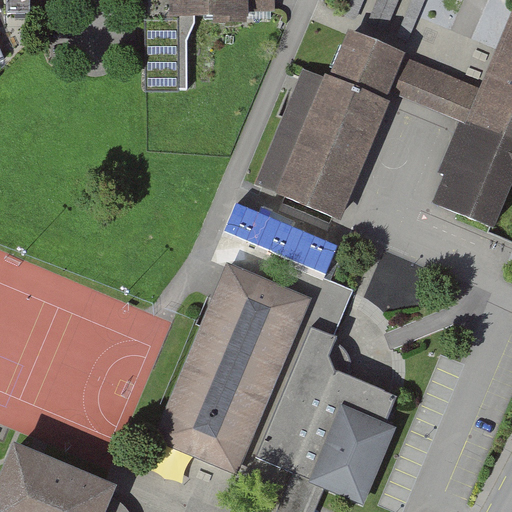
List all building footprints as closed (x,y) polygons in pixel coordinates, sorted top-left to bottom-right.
[(7,0),(8,17),(31,17),(30,0),(7,0)] [(145,0),(147,97),(188,94),(189,45),(197,25),(213,25),(213,30),(247,29),(248,23),(249,23),(249,15),(276,15),(276,0),(145,0)] [(366,0),(352,0),(345,19),(356,24),(366,0)] [(401,0),(378,0),(367,28),(386,35),(401,0)] [(427,0),(414,0),(398,39),(409,43),(427,0)] [(326,81),(276,200),(342,227),(391,109),(388,106),(392,95),(470,127),(467,133),(461,130),(439,181),(445,185),(433,213),(495,240),(511,200),(511,21),(484,90),(349,35),(330,84),(326,81)] [(311,303),(228,267),(154,444),(238,480),(311,303)] [(399,400),(335,376),(329,361),(337,342),(311,329),(256,459),(295,476),(311,483),(310,486),(325,492),(365,510),(398,432),(387,428),(399,400)] [(14,452),(0,485),(0,511),(110,511),(115,502),(118,495),(14,452)] [(311,483),(295,476),(279,511),(316,511),(325,492),(310,486),(311,483)] [(127,511),(121,505),(115,502),(110,511),(127,511)]
